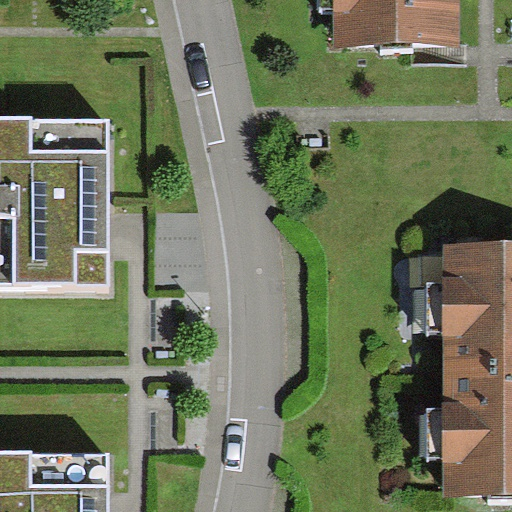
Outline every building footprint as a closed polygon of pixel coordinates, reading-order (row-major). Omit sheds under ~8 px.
[(335,0),(336,44),(457,44),(456,0),(335,0)] [(106,123),(0,124),(0,301),(108,300),(106,123)] [(511,244),(444,245),(445,492),(511,491),(511,244)] [(117,288),(116,308),(84,307),(82,341),(141,343),(143,289),(117,288)] [(0,511),(108,511),(108,458),(0,458),(0,511)]
